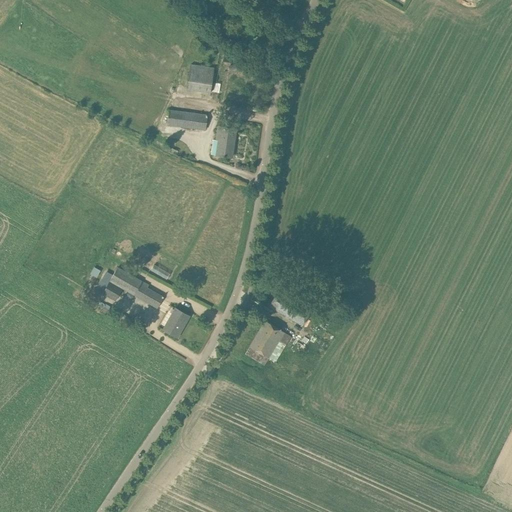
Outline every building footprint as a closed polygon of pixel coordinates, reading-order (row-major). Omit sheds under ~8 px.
[(154,130),(175,83),(89,46),(69,93),(154,130)] [(214,68),(191,64),(185,89),(210,93),(214,68)] [(207,115),(169,110),(167,125),(205,130),(207,115)] [(236,129),(226,128),(218,127),(216,139),(213,139),(211,154),(232,157),(236,129)] [(166,279),(169,273),(152,264),(149,270),(166,279)] [(157,308),(163,297),(146,287),(148,285),(117,267),(102,293),(115,301),(122,289),(157,308)] [(299,303),(287,296),(278,291),(269,306),(302,325),(311,311),(311,310),(313,306),(301,299),(299,303)] [(188,315),(179,310),(175,308),(163,329),(177,337),(184,326),(182,325),(188,315)] [(291,336),(274,326),(266,320),(245,353),(264,365),(279,340),(286,344),(291,336)]
